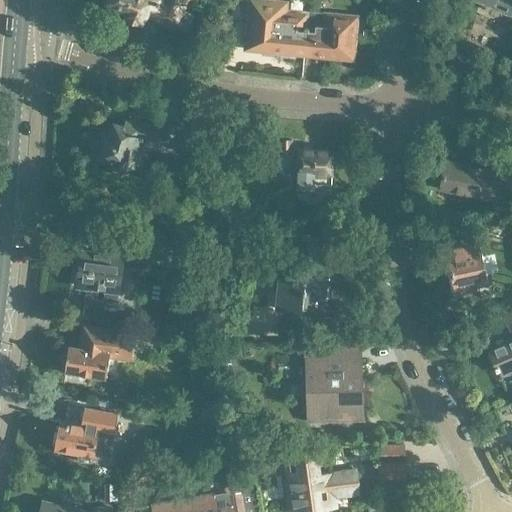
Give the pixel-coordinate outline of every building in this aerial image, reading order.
[(174,28),(175,26),(186,31),(193,15),(182,10),(185,0),(106,0),(110,2),(109,4),(127,12),(126,15),(142,23),(146,16),(174,28)] [(279,52),(298,54),(304,54),(309,12),(302,11),(298,12),(295,10),(288,9),(285,11),(286,3),(256,0),(250,0),(248,23),(250,24),(250,32),(248,34),(247,35),(246,37),(246,39),(246,41),(247,43),(248,46),(252,49),(254,49),(258,49),(260,49),(262,47),(280,49),(279,52)] [(511,0),(472,0),(492,8),(511,16),(511,0)] [(357,17),(309,12),(304,54),(337,58),(341,56),(344,54),(346,51),(347,47),(348,43),(354,44),(357,17)] [(165,121),(163,129),(127,118),(124,126),(115,123),(114,128),(102,125),(98,137),(94,135),(90,151),(94,152),(93,156),(108,160),(107,165),(112,167),(112,169),(112,171),(113,173),(115,175),(116,175),(118,176),(121,176),(123,175),(124,175),(126,173),(127,171),(128,165),(134,167),(143,137),(172,145),(178,125),(165,121)] [(280,153),(290,153),(291,140),(280,140),(280,153)] [(296,174),(296,189),(314,190),(315,175),(332,177),(334,151),(297,149),(296,174)] [(440,188),(442,189),(441,198),(463,202),(465,195),(467,196),(467,193),(489,198),(495,169),(445,160),(440,188)] [(225,266),(247,269),(250,242),(226,239),(225,247),(226,247),(224,257),(225,257),(224,263),(225,263),(225,266)] [(445,246),(455,291),(477,286),(474,276),(486,274),(478,239),(445,246)] [(82,252),(78,285),(104,289),(102,300),(117,301),(118,291),(119,291),(123,265),(134,267),(146,268),(148,253),(136,251),(111,248),(110,256),(82,252)] [(158,264),(186,268),(189,253),(160,249),(158,264)] [(261,307),(276,308),(302,311),(302,305),(326,308),(329,280),(322,279),(323,271),(269,265),(265,264),(262,288),(263,288),(261,307)] [(501,369),(503,374),(505,377),(511,373),(511,311),(505,314),(511,329),(511,337),(489,348),(496,365),(494,366),(496,371),(501,369)] [(69,346),(66,372),(106,378),(110,358),(131,361),(136,333),(83,325),(79,348),(69,346)] [(363,418),(362,383),(356,383),(355,348),(306,349),(308,419),(363,418)] [(60,422),(55,449),(77,454),(77,458),(90,460),(90,456),(93,457),(94,453),(108,456),(113,434),(116,415),(86,409),(83,426),(60,422)] [(404,478),(403,446),(379,446),(380,478),(404,478)] [(280,506),(292,505),(292,511),(304,511),(334,507),(332,497),(360,493),(356,468),(321,474),(317,450),(285,455),(289,479),(288,479),(288,483),(277,485),(280,506)] [(251,454),(254,475),(275,473),(273,452),(251,454)] [(229,502),(215,504),(213,495),(153,506),(153,511),(245,511),(238,469),(224,472),(225,481),(229,502)] [(40,511),(113,511),(114,508),(97,508),(96,511),(88,511),(43,501),(40,511)]
